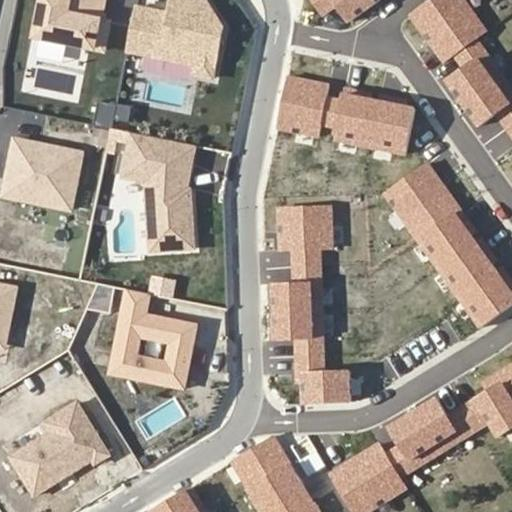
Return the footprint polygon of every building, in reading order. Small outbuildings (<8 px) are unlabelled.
[(107,0),(41,0),(34,36),(104,50),(109,23),(103,22),(107,0)] [(172,0),(169,17),(137,11),(128,56),(195,70),(193,78),(217,83),(228,30),(211,0),(209,0),(172,0)] [(346,26),(382,0),(306,0),(320,19),(334,9),(346,26)] [(511,95),(474,43),(484,36),(458,0),(434,0),(411,17),(445,63),(455,56),(465,70),(445,84),(477,130),(494,117),(511,142),(511,95)] [(358,101),(359,96),(342,92),(339,104),(323,101),(325,89),(285,81),(275,132),(315,140),(318,128),(334,131),(332,144),(403,158),(412,113),(402,111),(393,109),(394,103),(377,100),(376,105),(367,103),(358,101)] [(172,141),(133,133),(123,178),(150,183),(152,254),(197,250),(192,190),(182,186),(187,163),(166,158),(172,141)] [(89,154),(15,138),(2,198),(76,214),(89,154)] [(382,198),(478,332),(511,307),(511,299),(510,297),(505,289),(510,286),(500,272),(495,276),(489,268),(484,260),(489,257),(479,243),(474,246),(468,238),(463,231),(468,227),(425,167),(382,198)] [(302,407),(348,406),(347,375),(322,376),(318,253),(330,252),(328,210),(276,212),(278,254),(290,254),(292,288),(271,288),(273,344),(293,343),(295,378),(301,377),(302,407)] [(463,231),(468,238),(473,235),(468,227),(463,231)] [(484,260),(489,268),(494,264),(489,257),(484,260)] [(20,289),(0,284),(0,329),(11,332),(20,289)] [(200,326),(124,310),(110,373),(187,389),(200,326)] [(511,406),(511,405),(511,375),(509,370),(458,401),(463,409),(456,414),(446,420),(435,402),(388,431),(398,449),(384,458),(377,447),(328,478),(349,511),(372,511),(404,492),(397,481),(488,426),(497,441),(511,431),(511,406)] [(52,432),(10,457),(35,498),(110,454),(78,401),(45,421),(52,432)] [(451,406),(456,414),(463,409),(458,401),(451,406)] [(315,511),(271,440),(229,465),(248,496),(256,509),(258,511),(315,511)] [(203,511),(189,490),(153,511),(203,511)] [(243,499),(250,511),(251,511),(256,509),(248,496),(243,499)]
